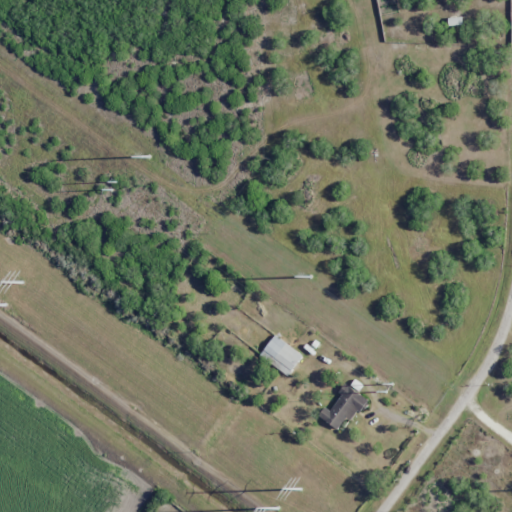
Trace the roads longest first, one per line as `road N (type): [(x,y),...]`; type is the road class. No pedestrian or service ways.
road 1 (residential): [(379,511),(491,358),(511,306)]
road 2 (residential): [(461,399),(350,321)]
